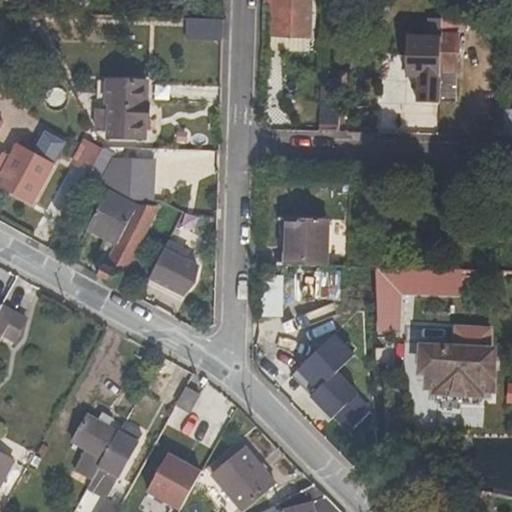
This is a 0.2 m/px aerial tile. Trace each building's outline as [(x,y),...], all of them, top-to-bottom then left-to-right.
[(312,38),(312,0),(267,0),(266,36),(308,38),(312,38)] [(431,36),(441,36),(442,17),(432,17),(431,36)] [(440,61),(439,103),(456,103),(458,18),(442,17),(441,36),(440,61)] [(221,42),(222,20),(186,19),(186,41),(221,42)] [(266,36),(266,52),(308,53),(308,38),(266,36)] [(430,60),(440,61),(441,36),(431,36),(430,60)] [(430,60),(420,60),(419,102),(439,103),(440,61),(430,60)] [(108,132),(108,137),(146,138),(146,123),(149,123),(149,103),(147,103),(147,80),(109,80),(108,109),(97,109),(97,131),(108,132)] [(320,131),(337,131),(337,101),(320,100),(320,131)] [(497,136),(511,136),(511,108),(498,108),(497,136)] [(21,137),(17,144),(26,149),(30,142),(21,137)] [(1,172),(0,174),(0,185),(32,203),(53,165),(33,153),(37,146),(30,142),(26,149),(17,144),(10,157),(1,172)] [(73,163),(91,172),(103,152),(84,142),(73,163)] [(91,174),(89,177),(99,182),(136,201),(154,201),(155,162),(111,161),(114,155),(115,154),(104,149),(103,150),(103,152),(91,172),(91,174)] [(0,171),(1,172),(10,157),(2,153),(0,156),(0,171)] [(97,186),(99,182),(89,177),(87,181),(97,186)] [(482,203),(483,181),(438,181),(438,203),(482,203)] [(123,273),(159,208),(137,206),(108,190),(87,230),(118,247),(107,264),(105,262),(97,275),(127,292),(134,279),(123,273)] [(287,265),(328,266),(329,220),(287,219),(287,265)] [(169,242),(150,278),(181,295),(190,285),(193,279),(196,266),(183,259),(187,252),(169,242)] [(380,268),(382,288),(458,288),(458,270),(380,268)] [(319,272),(317,297),(331,298),(333,273),(319,272)] [(0,341),(3,336),(15,314),(1,306),(0,308),(0,341)] [(304,311),(280,341),(303,359),(327,330),(304,311)] [(15,314),(3,336),(10,340),(22,318),(15,314)] [(16,342),(27,321),(22,318),(10,340),(16,342)] [(490,352),(490,331),(440,329),(439,351),(418,350),(418,387),(431,387),(431,395),(479,397),(480,389),(493,389),(494,352),(490,352)] [(348,429),(375,405),(345,372),(363,356),(341,331),(296,371),(348,429)] [(174,407),(189,415),(199,395),(185,387),(174,407)] [(102,414),(98,419),(88,414),(75,438),(105,456),(98,468),(99,468),(120,431),(110,425),(113,419),(102,414)] [(99,468),(118,479),(143,434),(124,423),(120,431),(99,468)] [(245,448),(212,476),(241,511),(275,483),(245,448)] [(190,511),(207,467),(167,452),(150,495),(190,511)] [(0,486),(13,461),(0,454),(0,486)] [(271,507),(296,494),(291,484),(266,497),(271,507)] [(309,487),(317,495),(321,492),(314,484),(309,487)] [(340,511),(321,492),(317,495),(309,487),(296,494),(271,507),(261,511),(340,511)] [(97,511),(105,498),(95,492),(84,511),(97,511)] [(117,511),(121,506),(105,498),(97,511),(117,511)]
